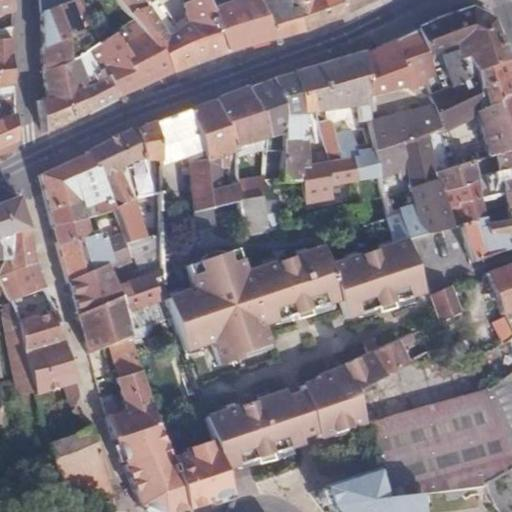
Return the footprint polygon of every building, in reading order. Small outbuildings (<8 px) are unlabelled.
[(10,0),(0,0),(0,26),(11,25),(11,3),(10,0)] [(68,0),(39,12),(40,48),(65,35),(72,31),(68,20),(83,13),(79,0),(68,0)] [(223,50),(209,10),(205,0),(187,0),(183,2),(186,23),(165,37),(140,0),(116,0),(129,18),(138,29),(169,71),(199,57),(223,50)] [(232,0),(209,10),(223,50),(270,37),(253,0),(232,0)] [(285,0),(253,0),(270,37),(299,29),(285,0)] [(317,24),(344,12),(338,0),(285,0),(299,29),(317,24)] [(338,0),(344,12),(369,0),(338,0)] [(480,69),(505,60),(500,42),(489,21),(466,7),(435,14),(414,25),(430,70),(423,73),(430,95),(428,96),(437,130),(438,132),(451,126),(453,125),(474,113),(475,95),(476,85),(474,72),(480,69)] [(119,39),(138,29),(129,18),(111,28),(119,39)] [(430,70),(414,25),(362,52),(367,91),(404,80),(417,136),(422,135),(437,130),(428,96),(430,95),(423,73),(430,70)] [(114,96),(169,71),(138,29),(119,39),(111,28),(93,39),(107,55),(101,58),(103,66),(91,70),(94,80),(107,76),(114,96)] [(42,131),(85,110),(77,86),(72,89),(60,58),(66,55),(65,35),(40,48),(43,97),(35,100),(42,131)] [(12,84),(10,37),(0,36),(0,86),(10,84),(12,84)] [(85,110),(114,96),(107,76),(94,80),(88,83),(84,73),(91,70),(103,66),(101,58),(107,55),(93,39),(66,55),(60,58),(72,89),(77,86),(85,110)] [(367,91),(362,52),(362,49),(291,73),(300,114),(313,111),(360,95),(359,116),(367,117),(367,91)] [(511,90),(511,82),(505,60),(480,69),(474,72),(476,85),(475,95),(481,93),(485,107),(511,90)] [(341,166),(334,128),(333,119),(313,111),(300,114),(291,73),(246,89),(261,126),(262,145),(262,153),(279,154),(278,180),(271,182),(274,202),(301,198),(302,200),(329,194),(328,185),(355,181),(353,165),(341,166)] [(0,145),(13,139),(10,84),(0,86),(0,145)] [(246,89),(214,100),(232,151),(233,155),(262,145),(261,126),(246,89)] [(511,147),(511,90),(485,107),(474,113),(487,155),(493,153),(511,147)] [(214,100),(181,111),(202,160),(208,207),(212,207),(237,202),(235,185),(216,190),(217,181),(214,156),(232,151),(214,100)] [(181,111),(164,117),(173,144),(181,165),(185,165),(191,210),(208,207),(202,160),(181,111)] [(164,117),(152,122),(155,148),(173,144),(164,117)] [(85,151),(85,154),(93,173),(97,172),(113,209),(120,225),(137,221),(117,166),(140,156),(141,160),(156,161),(155,148),(152,122),(134,130),(133,127),(85,151)] [(353,165),(355,181),(378,177),(373,152),(372,144),(355,147),(351,124),(334,128),(341,166),(353,165)] [(438,132),(437,130),(422,135),(433,174),(461,164),(451,126),(438,132)] [(433,174),(422,135),(417,136),(373,152),(378,177),(394,172),(404,168),(407,179),(411,196),(415,211),(397,216),(385,219),(393,243),(401,240),(448,227),(444,210),(433,174)] [(511,191),(511,147),(493,153),(498,169),(492,172),(495,183),(503,180),(506,193),(511,191)] [(36,173),(50,226),(83,217),(113,209),(97,172),(93,173),(85,154),(36,173)] [(471,161),(465,163),(461,164),(433,174),(444,210),(483,200),(471,161)] [(404,168),(394,172),(395,177),(400,181),(407,179),(404,168)] [(235,185),(237,202),(242,234),(265,231),(261,198),(261,170),(235,179),(235,185)] [(511,191),(506,193),(501,195),(506,213),(511,211),(511,191)] [(15,196),(0,201),(0,258),(2,259),(6,234),(25,226),(15,196)] [(397,209),(397,216),(415,211),(411,196),(404,202),(400,205),(397,209)] [(208,207),(191,210),(193,218),(209,214),(208,207)] [(50,226),(65,282),(104,266),(129,256),(125,240),(103,244),(99,232),(89,234),(83,217),(50,226)] [(511,247),(511,220),(482,224),(481,219),(459,225),(469,263),(511,247)] [(125,240),(129,256),(142,251),(138,237),(143,235),(137,221),(120,225),(125,240)] [(34,265),(25,226),(6,234),(2,259),(0,262),(0,284),(2,291),(14,287),(17,296),(43,286),(34,265)] [(408,265),(401,240),(393,243),(324,262),(318,244),(237,266),(231,241),(179,255),(185,279),(159,286),(163,300),(177,342),(201,335),(208,360),(230,354),(229,350),(259,342),(253,321),(334,299),(339,319),(416,297),(415,292),(424,289),(417,266),(416,263),(408,265)] [(511,261),(485,272),(499,314),(502,313),(511,308),(511,261)] [(65,282),(75,314),(118,298),(113,285),(104,266),(65,282)] [(118,298),(122,312),(163,300),(159,286),(158,272),(113,285),(118,298)] [(75,314),(86,354),(128,333),(122,312),(118,298),(75,314)] [(17,323),(12,311),(8,304),(2,307),(4,314),(2,315),(14,392),(31,389),(25,352),(21,330),(17,323)] [(511,308),(502,313),(503,314),(511,332),(511,334),(511,308)] [(62,340),(54,311),(17,323),(21,330),(25,352),(62,340)] [(457,313),(438,322),(419,330),(429,354),(434,368),(443,364),(445,372),(475,356),(457,313)] [(491,320),(500,340),(511,332),(503,314),(491,320)] [(363,341),(368,352),(377,349),(372,338),(363,341)] [(79,396),(62,340),(25,352),(31,389),(32,395),(61,385),(70,409),(75,407),(79,396)] [(377,349),(368,352),(379,378),(405,365),(395,341),(377,349)] [(102,416),(110,439),(114,438),(116,437),(151,422),(154,420),(134,352),(108,360),(123,409),(102,416)] [(314,439),(363,422),(353,393),(379,378),(368,352),(361,354),(332,363),(334,372),(298,384),(314,439)] [(511,467),(511,380),(509,373),(490,389),(484,394),(364,426),(376,468),(386,497),(416,494),(481,486),(511,467)] [(280,389),(297,446),(314,439),(298,384),(280,389)] [(221,464),(297,446),(280,389),(204,411),(221,464)] [(217,465),(221,464),(204,411),(199,412),(209,440),(217,465)] [(125,464),(137,493),(171,482),(164,456),(161,457),(151,422),(116,437),(127,463),(125,464)] [(75,511),(113,497),(88,425),(65,439),(45,445),(63,511),(75,511)] [(171,482),(217,465),(209,440),(164,456),(171,482)] [(154,511),(170,511),(226,493),(217,465),(171,482),(137,493),(142,506),(154,511)] [(376,468),(323,485),(328,506),(332,511),(414,511),(416,494),(386,497),(376,468)]
